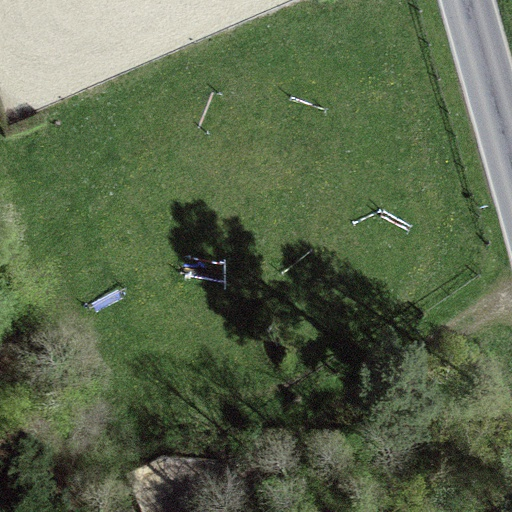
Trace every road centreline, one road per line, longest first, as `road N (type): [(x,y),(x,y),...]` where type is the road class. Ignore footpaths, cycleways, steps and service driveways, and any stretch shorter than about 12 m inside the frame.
road 1 (track): [(200,511),(511,293)]
road 2 (tertiary): [(451,0),(511,210)]
